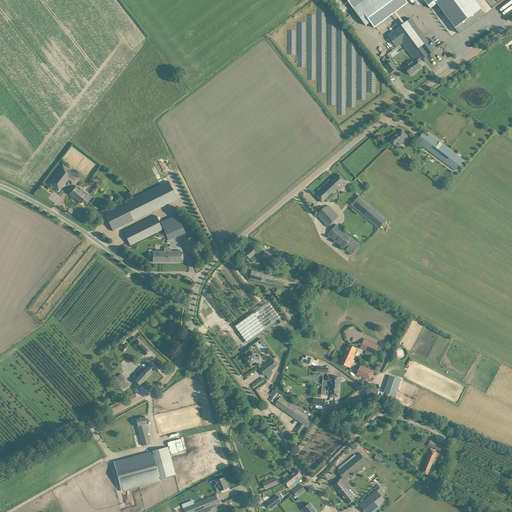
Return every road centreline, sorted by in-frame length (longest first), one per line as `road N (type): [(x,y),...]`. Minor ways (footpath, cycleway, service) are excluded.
road 1 (unclassified): [(199,277),(334,158),(511,25)]
road 2 (unclassified): [(0,471),(158,385),(178,361),(188,328)]
road 3 (unclassified): [(199,277),(141,270),(0,186)]
road 4 (unclassified): [(251,511),(222,427),(258,411)]
road 5 (unclassified): [(332,511),(258,411)]
